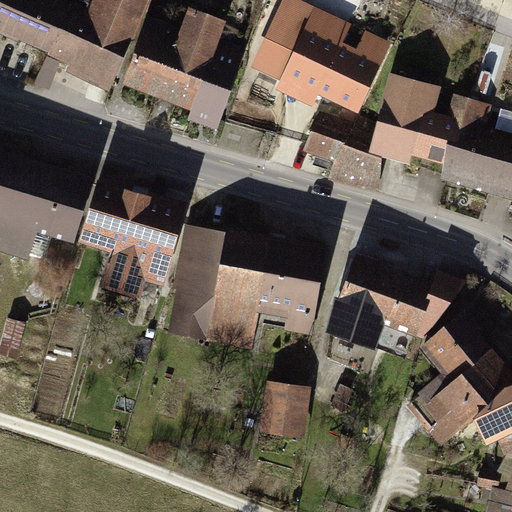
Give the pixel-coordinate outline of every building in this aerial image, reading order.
[(206,130),(239,53),(209,42),(217,23),(177,9),(168,29),(141,19),(147,0),(73,0),(72,2),(66,0),(0,0),(0,40),(104,94),(109,85),(206,130)] [(342,23),(292,0),(289,0),(248,70),(353,111),(388,46),(367,38),(358,55),(331,43),(342,23)] [(506,201),(511,183),(511,136),(480,127),(487,105),(450,95),(443,116),(429,112),(434,86),(381,75),(363,119),(343,111),(334,122),(316,115),(299,151),(325,164),(321,179),(373,192),(381,160),(398,163),(402,155),(437,165),(433,181),(506,201)] [(0,251),(25,259),(33,233),(64,242),(83,180),(0,155),(0,251)] [(182,205),(86,178),(68,244),(103,253),(93,287),(135,298),(140,281),(159,286),(182,205)] [(321,248),(186,228),(170,336),(253,348),(257,316),(283,319),(281,329),(308,333),(321,248)] [(420,283),(346,256),(319,332),(374,351),(382,327),(418,340),(459,283),(431,269),(420,283)] [(511,378),(510,379),(458,313),(407,352),(426,374),(401,393),(442,446),(466,428),(494,465),(511,450),(511,378)] [(307,387),(261,383),(256,433),(302,437),(307,387)] [(511,511),(511,468),(510,473),(481,466),(474,490),(490,494),(484,511),(511,511)]
